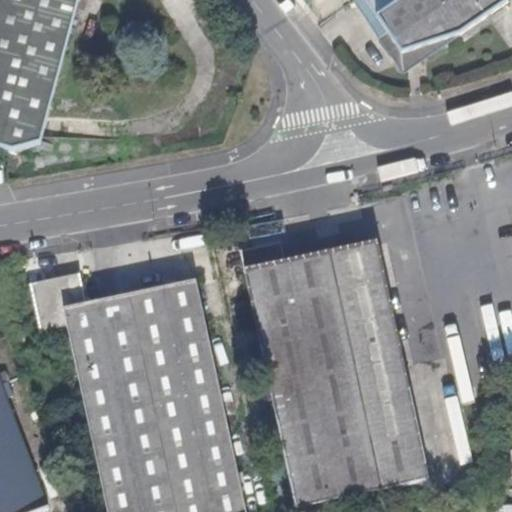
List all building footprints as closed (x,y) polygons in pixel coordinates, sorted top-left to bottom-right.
[(41,148),(80,0),(0,0),(0,152),(13,156),(41,148)] [(403,57),(362,0),(359,0),(352,5),(403,77),(459,38),(403,57)] [(509,4),(505,0),(362,0),(403,57),(459,38),(509,4)] [(301,511),(382,494),(330,255),(285,265),(282,245),(238,254),(239,255),(241,255),(244,274),(243,274),(295,511),(301,511)] [(429,484),(377,245),(330,255),(382,494),(429,484)] [(245,511),(196,283),(79,309),(77,300),(83,298),(78,276),(29,286),(41,338),(68,332),(106,511),(245,511)] [(85,307),(83,298),(77,300),(79,309),(85,307)] [(511,350),(469,361),(476,386),(511,376),(511,350)] [(14,396),(5,373),(0,374),(0,511),(46,511),(50,511),(6,399),(14,396)]
